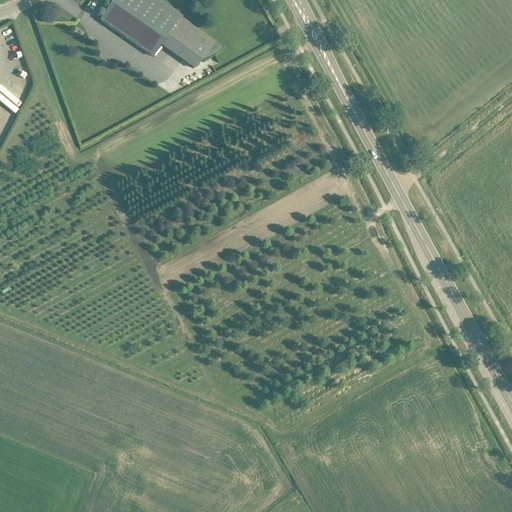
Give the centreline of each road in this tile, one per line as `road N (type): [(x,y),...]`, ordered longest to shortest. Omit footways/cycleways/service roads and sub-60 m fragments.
road 1 (tertiary): [(511,401),(398,195)]
road 2 (tertiary): [(398,195),(295,0)]
road 3 (track): [(414,178),(511,100)]
